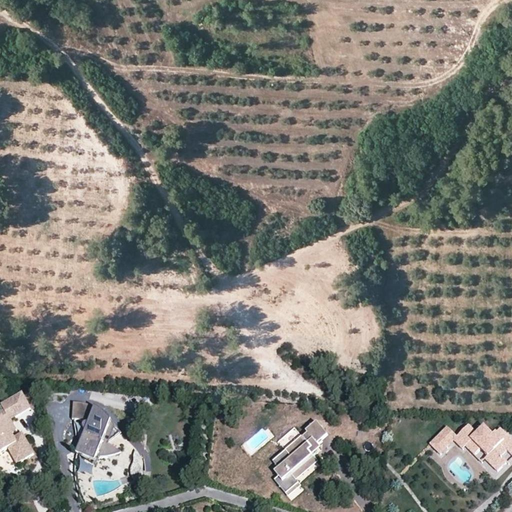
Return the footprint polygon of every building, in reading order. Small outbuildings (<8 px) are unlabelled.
[(0,452),(9,447),(18,463),(25,459),(34,454),(23,433),(16,437),(13,432),(9,425),(12,423),(11,421),(31,410),(22,393),(2,404),(5,410),(8,415),(0,419),(0,452)] [(91,424),(97,409),(92,406),(84,404),(75,403),(74,420),(83,421),(87,422),(91,424)] [(100,410),(97,409),(91,424),(90,425),(88,425),(86,427),(85,428),(85,429),(87,432),(79,453),(84,455),(87,456),(93,458),(98,458),(102,459),(111,458),(117,456),(118,450),(113,447),(105,443),(113,422),(112,420),(106,414),(100,410)] [(329,436),(318,423),(307,432),(309,434),(304,438),(303,437),(274,462),(280,469),(276,472),(280,477),(276,480),(288,495),(300,484),(298,481),(296,478),(317,460),(314,456),(310,452),(314,449),(310,445),(315,441),(319,445),(324,441),(329,436)] [(478,435),(469,426),(458,437),(458,438),(458,439),(467,447),(476,456),(482,450),(489,457),(486,459),(493,466),(499,472),(508,462),(502,456),(508,451),(511,454),(511,440),(505,433),(502,437),(497,433),(494,437),(485,427),(478,435)] [(448,443),(456,435),(448,428),(440,435),(448,443)] [(286,449),(301,437),(295,429),(279,441),(286,449)] [(458,437),(456,435),(448,443),(440,435),(431,444),(442,455),(455,441),(458,439),(458,438),(458,437)] [(467,447),(458,439),(455,441),(464,450),(467,447)] [(314,456),(322,449),(319,445),(315,441),(310,445),(314,449),(310,452),(314,456)] [(141,461),(137,451),(136,453),(135,455),(133,465),(132,468),(131,472),(132,475),(132,477),(134,479),(136,481),(143,474),(143,471),(141,461)] [(319,463),(317,460),(296,478),(298,481),(319,463)] [(80,472),(93,474),(94,465),(82,463),(80,472)] [(303,486),(300,484),(288,495),(290,497),(303,486)]
